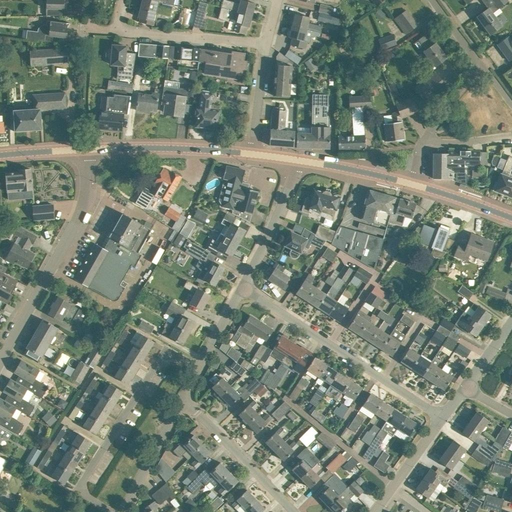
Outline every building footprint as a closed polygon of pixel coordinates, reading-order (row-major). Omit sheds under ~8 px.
[(42,0),(42,2),(46,2),(46,16),(61,15),(61,9),(64,9),(64,0),(42,0)] [(142,10),(139,22),(153,25),(155,14),(163,16),(164,11),(171,13),(173,5),(151,0),(142,0),(141,10),(142,10)] [(225,0),(223,0),(221,7),(252,15),(255,3),(241,0),(240,0),(240,4),(225,0)] [(491,0),(494,4),(477,17),(490,35),(502,26),(493,14),(508,2),(506,0),(491,0)] [(200,1),(198,8),(205,10),(207,3),(200,1)] [(332,8),(332,7),(320,4),(318,12),(330,15),(340,17),(342,10),(332,8)] [(221,7),(218,19),(229,22),(230,18),(235,19),(232,31),(245,35),(247,27),(249,27),(252,15),(221,7)] [(196,11),(186,9),(185,14),(187,14),(185,24),(193,26),(196,11)] [(395,19),(402,28),(401,29),(406,34),(417,26),(406,10),(395,19)] [(195,20),(201,21),(203,12),(197,11),(195,20)] [(317,20),(337,26),(339,19),(319,13),(317,20)] [(295,14),(292,26),(320,33),(322,27),(308,23),(310,17),(295,14)] [(69,26),(70,23),(47,20),(46,25),(44,25),(42,25),(39,28),(38,29),(38,32),(27,31),(26,39),(57,43),(58,37),(66,38),(68,26),(69,26)] [(292,26),(289,38),(292,38),(290,45),(305,49),(306,42),(310,43),(311,37),(319,39),(320,33),(292,26)] [(374,44),(371,45),(374,53),(396,45),(393,34),(373,41),(374,44)] [(416,42),(414,43),(421,53),(424,52),(430,61),(424,66),(431,76),(414,88),(425,103),(446,87),(435,73),(432,68),(446,58),(435,43),(432,46),(425,35),(417,41),(416,42)] [(497,44),(509,61),(511,58),(511,42),(508,36),(497,44)] [(124,63),(126,46),(119,46),(119,44),(114,44),(114,45),(113,45),(112,47),(109,48),(107,50),(105,53),(105,56),(106,59),(108,62),(111,63),(111,65),(117,65),(117,71),(117,78),(129,79),(133,64),(124,63)] [(139,44),(138,56),(169,59),(174,59),(175,47),(170,46),(139,44)] [(175,47),(174,59),(199,61),(201,49),(175,47)] [(69,63),(68,48),(29,51),(30,65),(69,63)] [(199,61),(202,62),(205,63),(203,73),(237,78),(237,75),(245,76),(246,67),(242,66),(244,53),(231,51),(231,53),(201,49),(199,61)] [(297,64),(301,57),(288,49),(284,56),(297,64)] [(312,58),(305,61),(309,70),(316,67),(312,58)] [(273,96),(289,97),(292,66),(275,65),(273,96)] [(188,71),(186,81),(194,82),(196,72),(188,71)] [(164,87),(161,104),(166,104),(164,112),(178,114),(179,112),(182,112),(182,115),(182,117),(183,113),(184,104),(185,97),(187,97),(188,90),(179,88),(179,82),(165,80),(164,87)] [(393,97),(404,92),(398,80),(388,84),(393,97)] [(116,82),(115,90),(123,92),(124,83),(116,82)] [(213,94),(203,92),(200,92),(198,109),(196,108),(195,117),(197,117),(196,126),(216,129),(218,111),(210,110),(213,94)] [(66,108),(65,98),(65,93),(33,95),(34,110),(31,110),(31,107),(25,107),(25,110),(14,111),(15,131),(41,129),(40,110),(66,108)] [(137,103),(136,105),(137,105),(136,110),(145,111),(145,109),(156,111),(159,94),(152,93),(152,95),(144,94),(144,95),(142,95),(142,93),(139,93),(137,103)] [(100,111),(98,129),(122,131),(124,114),(129,115),(131,96),(112,94),(112,97),(102,96),(101,111),(100,111)] [(312,94),(311,128),(312,129),(311,148),(329,148),(330,134),(329,134),(329,112),(328,112),(328,103),(328,94),(318,94),(312,94)] [(372,107),(369,96),(349,97),(349,109),(352,109),(353,135),(344,136),(344,133),(338,134),(338,135),(338,151),(363,150),(365,147),(364,134),(362,108),(372,107)] [(398,141),(401,141),(402,140),(404,140),(401,118),(418,111),(413,97),(395,104),(398,111),(392,114),(393,123),(384,124),(386,142),(397,140),(398,141)] [(286,111),(282,110),(272,110),(270,130),(269,145),(293,147),(295,132),(284,131),(286,111)] [(297,133),(296,133),(296,148),(311,148),(312,129),(311,128),(311,134),(309,134),(297,133)] [(433,153),(433,179),(452,179),(452,172),(456,172),(456,181),(461,183),(462,183),(465,184),(466,185),(468,178),(464,172),(464,166),(478,166),(479,152),(470,151),(460,151),(448,151),(448,154),(433,153)] [(511,178),(508,177),(511,167),(511,157),(509,156),(497,183),(495,182),(493,188),(495,189),(495,190),(511,196),(511,178)] [(225,197),(219,201),(222,206),(233,209),(251,214),(258,191),(241,187),(245,170),(226,166),(224,176),(223,179),(228,180),(223,184),(222,185),(227,192),(225,197)] [(20,172),(6,173),(7,192),(8,192),(9,199),(19,198),(18,191),(32,190),(30,169),(19,170),(20,172)] [(169,172),(163,169),(160,174),(159,173),(156,178),(157,179),(154,184),(153,186),(154,187),(151,191),(145,187),(136,203),(143,207),(151,192),(156,195),(167,201),(181,177),(172,172),(171,174),(169,173),(170,172),(169,172)] [(336,210),(340,197),(331,194),(330,192),(330,190),(326,188),(325,191),(323,192),(314,189),(310,200),(305,199),(302,211),(308,213),(309,211),(310,209),(334,216),(335,210),(336,210)] [(364,207),(360,219),(368,221),(368,222),(370,222),(378,225),(387,227),(388,222),(390,223),(392,214),(394,215),(399,199),(396,198),(396,197),(383,194),(368,189),(363,207),(364,207)] [(399,199),(394,215),(392,214),(390,223),(402,226),(405,217),(412,219),(416,203),(399,198),(399,199)] [(33,206),(34,220),(54,218),(53,204),(33,206)] [(165,215),(176,222),(180,215),(169,208),(165,215)] [(192,219),(203,224),(208,214),(197,209),(192,219)] [(95,244),(94,245),(75,280),(111,300),(112,301),(113,301),(114,301),(116,301),(116,300),(117,300),(118,299),(119,298),(127,283),(122,280),(131,265),(135,267),(142,254),(138,252),(151,230),(141,224),(122,213),(110,234),(109,236),(109,237),(110,238),(104,248),(95,244)] [(229,227),(225,235),(238,242),(245,230),(233,224),(236,218),(226,213),(221,222),(229,227)] [(417,227),(408,240),(415,243),(416,241),(431,246),(431,247),(433,248),(430,255),(440,259),(445,253),(441,251),(449,231),(434,225),(433,228),(424,224),(422,229),(417,227)] [(315,236),(326,240),(330,242),(335,231),(319,225),(315,234),(315,236)] [(332,243),(331,244),(340,249),(341,250),(347,253),(353,230),(339,226),(336,232),(332,243)] [(37,237),(28,232),(19,227),(15,234),(22,238),(18,244),(15,243),(7,257),(27,268),(35,254),(28,250),(29,247),(26,246),(28,241),(33,244),(37,237)] [(187,238),(190,232),(182,228),(179,233),(187,238)] [(287,237),(284,243),(285,244),(284,245),(291,249),(290,251),(290,252),(289,252),(289,253),(289,254),(289,255),(290,255),(290,256),(291,257),(291,258),(292,258),(293,258),(294,258),(295,258),(296,258),(297,258),(297,257),(298,257),(298,256),(299,256),(300,253),(301,253),(303,247),(308,249),(310,244),(313,245),(316,237),(315,236),(315,234),(304,228),(301,236),(291,232),(288,238),(287,237)] [(390,250),(396,254),(411,234),(405,229),(390,250)] [(353,230),(347,253),(361,262),(368,234),(362,232),(362,233),(357,231),(353,230)] [(172,244),(179,248),(186,237),(179,233),(172,244)] [(238,242),(225,235),(224,235),(220,233),(215,241),(212,240),(207,249),(216,254),(219,249),(231,255),(238,242)] [(368,234),(361,262),(373,269),(375,269),(383,238),(368,234)] [(487,260),(489,252),(493,243),(471,234),(466,247),(459,244),(460,243),(459,243),(454,256),(466,260),(469,253),(487,260)] [(205,250),(187,240),(183,247),(187,249),(185,252),(199,260),(196,266),(201,271),(195,281),(201,284),(204,279),(209,282),(209,283),(211,284),(211,283),(215,285),(224,268),(211,261),(214,256),(216,257),(216,256),(205,250)] [(156,263),(162,249),(159,247),(152,261),(156,263)] [(322,256),(332,262),(338,253),(328,247),(322,256)] [(482,265),(484,259),(469,255),(467,261),(482,265)] [(292,273),(276,263),(272,269),(274,270),(268,279),(282,288),(292,273)] [(337,276),(338,277),(345,282),(353,270),(345,265),(339,273),(337,276)] [(354,275),(366,283),(372,275),(359,267),(354,275)] [(17,281),(8,276),(0,271),(0,299),(8,304),(12,295),(9,293),(11,289),(12,290),(17,280),(17,281)] [(296,293),(306,300),(315,287),(310,284),(314,277),(308,274),(296,293)] [(329,276),(325,282),(331,286),(335,280),(330,277),(329,276)] [(199,287),(191,283),(186,280),(183,286),(195,293),(190,303),(202,309),(209,295),(198,289),(199,287)] [(326,294),(317,307),(328,314),(337,301),(333,299),(342,285),(336,281),(335,280),(331,286),(326,294)] [(457,292),(468,299),(473,293),(462,285),(457,292)] [(382,298),(386,292),(375,286),(371,291),(382,298)] [(306,300),(317,307),(326,294),(315,287),(306,300)] [(506,293),(496,290),(488,287),(486,293),(503,299),(506,293)] [(378,305),(381,300),(370,292),(365,301),(376,308),(378,305)] [(70,304),(65,301),(56,296),(47,313),(61,321),(63,316),(81,327),(88,315),(70,304)] [(337,301),(328,314),(340,322),(352,303),(347,300),(346,301),(344,304),(337,300),(337,301)] [(178,320),(175,326),(189,333),(195,322),(182,315),(185,309),(172,302),(165,313),(178,320)] [(469,307),(465,312),(472,317),(483,325),(490,315),(479,307),(479,308),(473,303),(470,308),(469,307)] [(348,327),(359,335),(370,317),(359,310),(348,327)] [(377,316),(384,320),(387,315),(381,310),(377,316)] [(464,311),(454,324),(467,333),(469,331),(475,336),(483,325),(472,317),(465,312),(464,311)] [(414,321),(403,314),(400,320),(410,327),(414,321)] [(384,320),(390,325),(394,319),(387,315),(384,320)] [(245,349),(261,323),(250,316),(244,325),(242,323),(237,331),(244,335),(242,338),(240,336),(236,343),(245,349)] [(359,335),(370,342),(378,329),(368,322),(370,317),(359,335)] [(440,324),(450,331),(454,325),(443,318),(440,324)] [(53,339),(61,343),(65,336),(57,332),(59,329),(49,324),(50,323),(48,322),(48,323),(43,320),(35,334),(51,343),(53,339)] [(153,328),(141,321),(139,326),(151,333),(153,328)] [(245,349),(249,352),(256,341),(261,345),(262,344),(264,340),(265,341),(272,330),(261,323),(245,349)] [(189,333),(175,326),(171,332),(164,328),(162,333),(169,337),(169,338),(182,345),(189,333)] [(370,342),(381,349),(389,336),(378,329),(370,342)] [(381,349),(392,356),(405,336),(394,329),(389,336),(381,349)] [(124,330),(120,336),(124,339),(128,332),(124,330)] [(430,340),(439,346),(445,336),(436,330),(430,340)] [(134,345),(147,353),(154,342),(141,334),(136,331),(129,342),(134,345)] [(23,354),(38,363),(41,357),(42,357),(44,354),(52,359),(56,352),(48,348),(51,343),(35,334),(23,354)] [(95,335),(90,344),(101,350),(105,344),(98,340),(99,337),(95,335)] [(426,340),(417,335),(414,340),(422,346),(426,340)] [(120,336),(116,342),(121,345),(124,339),(120,336)] [(270,355),(281,362),(293,343),(282,336),(271,353),(270,355)] [(448,336),(442,345),(451,351),(457,342),(448,336)] [(288,366),(289,365),(294,368),(293,369),(299,373),(307,360),(301,357),(305,351),(293,343),(281,362),(288,366)] [(455,351),(465,357),(470,350),(459,343),(455,351)] [(250,362),(256,366),(267,347),(262,344),(261,345),(250,362)] [(131,351),(128,355),(140,363),(147,353),(134,345),(131,351)] [(226,354),(235,361),(236,362),(241,354),(231,347),(226,354)] [(88,357),(90,358),(87,363),(93,368),(95,365),(102,353),(94,348),(88,357)] [(400,361),(411,369),(420,356),(409,348),(400,361)] [(111,351),(107,357),(111,359),(115,353),(111,351)] [(128,355),(121,366),(134,374),(140,363),(128,355)] [(411,369),(422,375),(430,363),(420,356),(411,369)] [(107,357),(103,363),(107,366),(111,359),(107,357)] [(307,370),(319,377),(327,365),(315,357),(307,370)] [(422,375),(433,383),(442,370),(436,366),(439,361),(434,357),(430,363),(422,375)] [(17,368),(14,372),(24,378),(20,385),(27,389),(42,398),(48,386),(35,378),(40,370),(21,360),(20,362),(19,361),(16,367),(17,368)] [(80,384),(89,368),(79,361),(69,378),(80,384)] [(235,361),(230,367),(241,377),(247,371),(236,362),(235,361)] [(327,365),(319,377),(324,381),(330,385),(338,372),(327,365)] [(121,366),(114,376),(127,384),(134,374),(121,366)] [(216,373),(209,380),(214,385),(212,387),(216,391),(214,393),(214,394),(218,399),(231,387),(227,382),(231,377),(229,375),(231,372),(224,367),(218,375),(216,373)] [(442,370),(433,383),(444,390),(453,377),(452,377),(456,372),(451,368),(447,374),(442,370)] [(259,381),(267,386),(274,374),(267,370),(259,381)] [(330,385),(342,392),(350,380),(338,373),(330,385)] [(274,374),(267,386),(274,390),(281,379),(280,378),(274,374)] [(255,378),(248,385),(254,391),(261,384),(255,378)] [(299,383),(305,387),(308,382),(301,378),(299,383)] [(5,401),(4,401),(16,408),(29,416),(35,405),(22,398),(27,389),(20,385),(10,379),(9,381),(8,380),(5,386),(6,386),(3,391),(9,394),(5,401)] [(92,380),(89,386),(93,388),(97,382),(92,380)] [(342,392),(354,400),(362,388),(350,380),(342,392)] [(103,395),(115,403),(122,392),(110,384),(103,395)] [(89,386),(85,392),(89,394),(93,388),(89,386)] [(218,399),(223,404),(225,403),(226,402),(230,406),(240,396),(240,395),(245,391),(241,386),(235,391),(231,387),(218,399)] [(322,398),(325,393),(318,388),(308,402),(315,406),(322,398)] [(370,393),(362,406),(374,414),(382,401),(370,393)] [(96,405),(109,413),(115,403),(103,395),(100,399),(95,396),(91,402),(96,405)] [(11,416),(16,408),(4,401),(5,401),(0,398),(0,424),(18,435),(24,424),(11,416)] [(79,400),(74,407),(79,410),(84,403),(79,400)] [(238,414),(248,424),(258,414),(253,409),(258,405),(254,400),(249,405),(249,404),(238,414)] [(374,414),(386,421),(394,409),(382,401),(374,414)] [(271,414),(278,421),(291,407),(284,402),(271,414)] [(333,413),(342,418),(348,408),(341,404),(339,408),(337,407),(333,413)] [(96,405),(90,415),(102,423),(109,413),(96,405)] [(74,407),(68,417),(72,420),(79,410),(74,407)] [(368,449),(374,453),(382,441),(381,441),(387,432),(393,436),(397,428),(405,416),(394,409),(386,421),(381,429),(375,437),(368,449)] [(297,416),(291,410),(287,415),(292,421),(297,416)] [(42,417),(50,425),(56,419),(48,411),(42,417)] [(477,412),(469,422),(481,431),(489,421),(477,412)] [(102,423),(90,415),(86,413),(79,424),(96,434),(102,423)] [(316,419),(321,423),(325,417),(320,413),(316,419)] [(248,424),(257,433),(267,423),(272,418),(267,414),(262,419),(258,414),(248,424)] [(348,428),(355,432),(364,418),(357,414),(348,428)] [(405,416),(397,428),(410,436),(417,424),(405,416)] [(469,422),(462,432),(474,441),(481,431),(469,422)] [(373,424),(370,429),(378,434),(381,429),(373,424)] [(0,441),(3,440),(8,439),(11,434),(0,426),(0,441)] [(265,442),(274,451),(284,441),(280,437),(285,432),(281,428),(276,432),(275,432),(265,442)] [(495,442),(502,446),(510,431),(503,428),(495,442)] [(61,429),(57,435),(61,438),(65,432),(61,429)] [(237,436),(244,444),(252,437),(245,430),(237,436)] [(361,440),(370,446),(375,437),(367,431),(361,440)] [(511,432),(510,431),(502,446),(502,447),(507,450),(511,441),(511,432)] [(299,439),(297,441),(300,444),(302,442),(306,447),(312,441),(314,439),(307,432),(299,439)] [(322,444),(327,437),(326,436),(321,432),(316,439),(322,444)] [(72,444),(84,452),(91,441),(78,433),(72,444)] [(57,435),(53,441),(57,444),(61,438),(57,435)] [(173,451),(179,458),(187,450),(192,455),(202,444),(193,435),(183,444),(182,442),(173,451)] [(454,440),(446,450),(459,459),(466,449),(454,440)] [(274,451),(283,461),(293,451),(298,446),(294,441),(289,446),(284,441),(274,451)] [(307,447),(305,448),(312,455),(320,448),(316,444),(312,441),(306,447),(307,447)] [(480,443),(475,449),(491,460),(494,454),(495,453),(490,451),(480,443)] [(62,453),(78,463),(84,452),(72,444),(68,449),(65,447),(62,453)] [(192,455),(196,459),(191,464),(196,469),(212,454),(202,444),(192,455)] [(25,462),(32,466),(41,451),(34,446),(25,462)] [(491,460),(475,449),(471,455),(483,464),(487,466),(491,460)] [(446,450),(439,461),(451,470),(459,459),(446,450)] [(389,455),(386,453),(383,451),(373,466),(384,473),(389,465),(384,462),(389,455)] [(62,459),(58,465),(71,473),(78,463),(62,453),(59,457),(62,459)] [(325,466),(332,473),(346,460),(340,453),(325,466)] [(292,469),(301,479),(311,469),(307,464),(311,460),(307,455),(302,460),(302,459),(292,469)] [(44,456),(39,463),(44,465),(48,459),(44,456)] [(154,470),(168,479),(175,468),(160,459),(154,470)] [(511,464),(495,459),(494,465),(511,471),(511,465),(511,464)] [(202,481),(206,486),(209,482),(214,487),(219,482),(229,472),(220,462),(210,472),(210,473),(202,481)] [(311,469),(301,479),(310,488),(320,478),(324,473),(320,469),(316,464),(311,469)] [(71,473),(58,465),(55,470),(51,468),(48,473),(64,484),(71,473)] [(494,465),(492,471),(509,477),(511,471),(494,465)] [(430,468),(423,479),(435,487),(439,482),(444,486),(448,481),(430,468)] [(193,470),(186,476),(187,477),(191,481),(195,478),(198,475),(193,470)] [(223,487),(218,491),(223,496),(227,491),(228,491),(238,481),(229,472),(219,482),(223,486),(223,487)] [(462,475),(457,481),(473,492),(476,485),(472,483),(462,475)] [(364,481),(360,477),(356,480),(360,485),(364,481)] [(186,487),(193,494),(202,485),(195,478),(186,487)] [(423,479),(415,489),(428,498),(435,487),(423,479)] [(328,506),(333,511),(340,511),(347,506),(346,505),(352,500),(350,498),(354,494),(357,497),(363,491),(353,481),(347,487),(347,488),(345,489),(328,506)] [(473,492),(457,481),(453,488),(469,499),(471,500),(475,493),(473,492)] [(166,483),(161,487),(169,497),(172,500),(176,496),(172,491),(166,483)] [(319,497),(328,506),(345,489),(340,484),(338,486),(334,483),(329,487),(319,497)] [(169,497),(161,487),(152,495),(160,505),(169,497)] [(241,505),(245,509),(256,499),(247,490),(236,500),(237,500),(232,505),(236,509),(241,505)] [(486,495),(484,500),(502,506),(503,500),(486,495)] [(208,506),(213,511),(223,502),(217,496),(208,506)] [(256,499),(245,509),(242,511),(261,511),(265,508),(256,499)] [(499,511),(500,511),(502,506),(484,500),(482,507),(499,511)] [(148,511),(147,511),(157,511),(155,508),(158,507),(154,501),(145,508),(148,511)]
